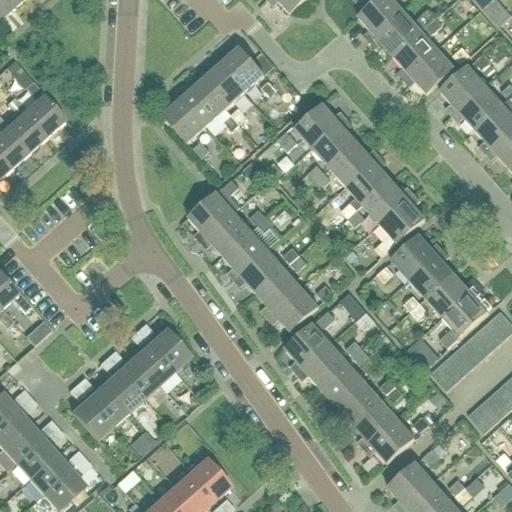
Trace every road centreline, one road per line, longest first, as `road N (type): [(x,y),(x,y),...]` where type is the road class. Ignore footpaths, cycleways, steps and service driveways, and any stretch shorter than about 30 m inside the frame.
road 1 (residential): [(202,0),(213,13),(245,22),(301,83),(344,49),(511,224)]
road 2 (residential): [(338,511),(150,246)]
road 3 (residential): [(150,246),(123,162),(127,0)]
road 4 (residential): [(0,228),(75,316),(150,246)]
